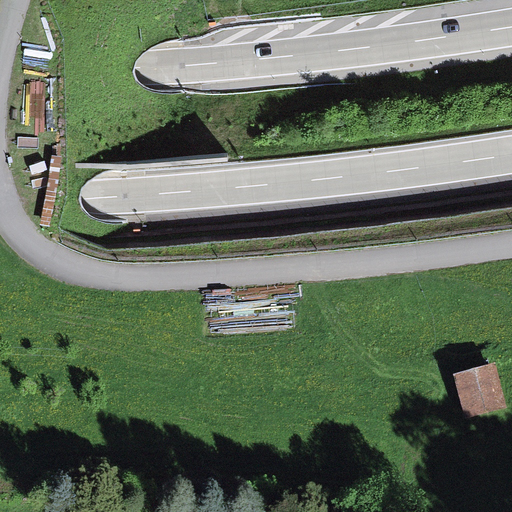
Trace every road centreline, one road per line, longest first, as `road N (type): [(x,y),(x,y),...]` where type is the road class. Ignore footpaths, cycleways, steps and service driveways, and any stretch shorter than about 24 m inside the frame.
road 1 (unclassified): [(0,196),(16,228),(42,252),(115,276),(511,245)]
road 2 (motorway): [(511,26),(234,61),(0,74)]
road 3 (motorway): [(0,203),(312,181),(511,155)]
